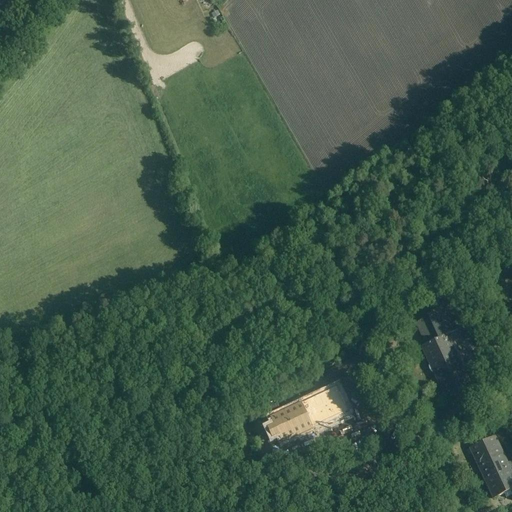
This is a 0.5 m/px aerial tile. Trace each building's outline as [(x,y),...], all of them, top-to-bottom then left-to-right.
[(218,20),(223,17),(219,10),(214,0),(208,0),(215,12),(213,13),(218,20)] [(422,347),(430,363),(429,364),(429,365),(429,366),(429,367),(429,368),(429,369),(429,370),(430,371),(431,372),(432,373),(433,374),(434,374),(435,374),(446,399),(471,387),(463,368),(466,366),(455,342),(451,344),(447,335),(422,347)] [(323,372),(324,373),(327,382),(334,379),(355,369),(351,360),(350,359),(323,372)] [(337,387),(271,419),(282,443),(319,426),(321,429),(347,417),(345,413),(349,412),(339,390),(337,387)] [(413,439),(418,450),(425,447),(420,436),(413,439)] [(511,473),(510,469),(507,464),(495,437),(470,448),(494,499),(504,494),(506,498),(511,495),(511,473)]
